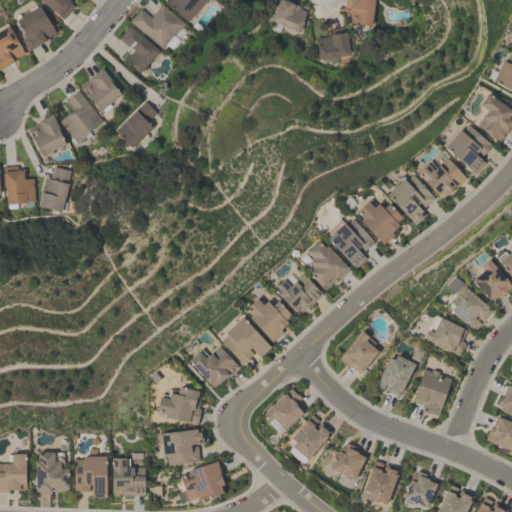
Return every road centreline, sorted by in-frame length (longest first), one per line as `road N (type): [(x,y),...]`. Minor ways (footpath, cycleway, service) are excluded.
road 1 (residential): [(511,159),(233,412),(239,444),(277,479)]
road 2 (residential): [(291,356),(384,428),(511,479)]
road 3 (residential): [(115,0),(73,59),(1,123)]
road 4 (residential): [(511,316),(485,341),(448,451)]
